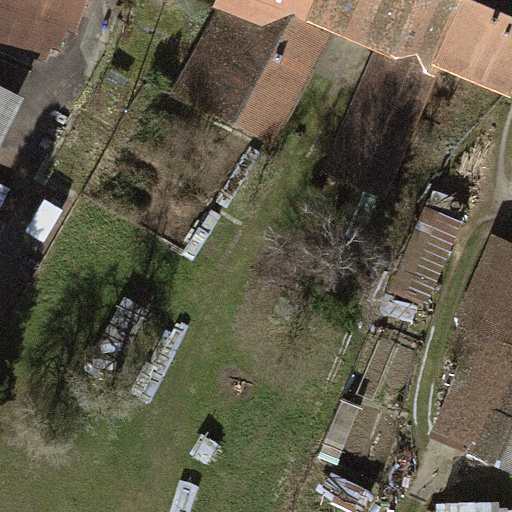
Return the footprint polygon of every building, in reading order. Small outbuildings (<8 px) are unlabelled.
[(511,0),(1,0),(0,3),(0,38),(55,58),(77,0),(235,0),(182,95),(254,130),(315,0),(319,0),(416,41),(386,72),(341,174),(384,193),(441,52),(511,80),(511,0)] [(0,85),(0,119),(14,93),(0,85)] [(470,350),(431,438),(511,473),(511,241),(486,230),(439,337),(470,350)] [(178,332),(109,296),(73,364),(142,401),(178,332)] [(502,511),(502,500),(428,500),(428,511),(502,511)]
